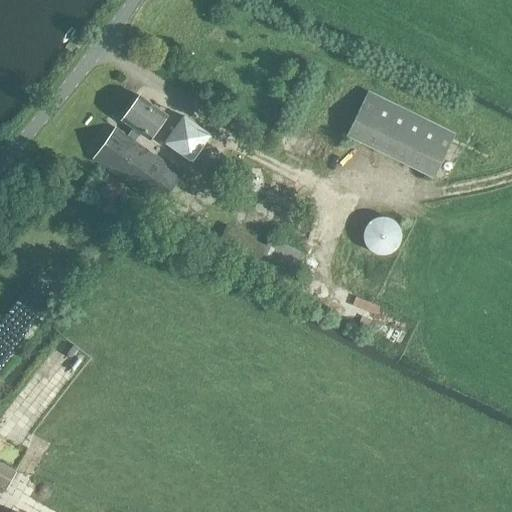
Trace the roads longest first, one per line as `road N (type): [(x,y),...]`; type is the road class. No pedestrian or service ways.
road 1 (unclassified): [(0,153),(128,0)]
road 2 (track): [(394,0),(511,77)]
